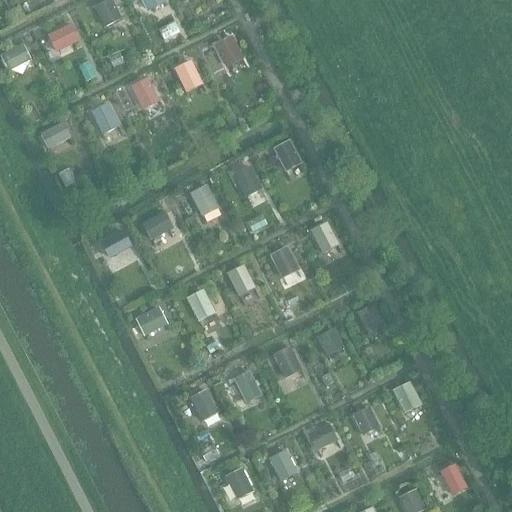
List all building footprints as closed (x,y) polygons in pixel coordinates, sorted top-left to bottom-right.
[(161,0),(142,0),(148,12),(163,4),(161,0)] [(110,3),(97,10),(105,27),(120,20),(110,3)] [(71,28),(49,38),(56,52),(77,42),(71,28)] [(231,39),(217,47),(228,68),(242,61),(231,39)] [(23,48),(2,58),(9,72),(30,62),(23,48)] [(191,64),(177,71),(187,92),(201,86),(191,64)] [(147,82),(133,89),(143,110),(158,103),(147,82)] [(107,107),(93,114),(103,135),(117,128),(107,107)] [(63,125),(42,136),(49,150),(71,139),(63,125)] [(289,144),(275,152),(286,172),(300,165),(289,144)] [(249,170),(236,177),(247,198),(260,191),(249,170)] [(206,188),(192,196),(203,216),(217,210),(206,188)] [(164,215),(143,226),(151,240),(172,229),(164,215)] [(326,226),(312,233),(324,254),(337,247),(326,226)] [(123,233),(102,244),(109,258),(130,247),(123,233)] [(286,250),(272,257),(283,278),(297,271),(286,250)] [(243,268),(229,275),(240,296),(254,289),(243,268)] [(202,293),(188,301),(199,322),(213,314),(202,293)] [(372,308),(358,315),(369,336),(383,329),(372,308)] [(159,311),(137,322),(145,336),(166,326),(159,311)] [(332,333),(319,339),(328,357),(341,350),(332,333)] [(289,351),(275,358),(286,379),(300,372),(289,351)] [(249,376),(235,383),(246,404),(260,397),(249,376)] [(409,385),(395,392),(406,413),(420,406),(409,385)] [(205,394),(191,401),(202,422),(216,415),(205,394)] [(369,410),(355,417),(364,435),(378,427),(369,410)] [(328,426),(309,435),(317,451),(336,441),(328,426)] [(285,453),(271,460),(282,481),(296,474),(285,453)] [(455,467),(441,474),(452,495),(466,488),(455,467)] [(241,470),(226,478),(237,499),(252,492),(241,470)] [(414,493),(401,499),(407,511),(420,511),(424,510),(414,493)]
